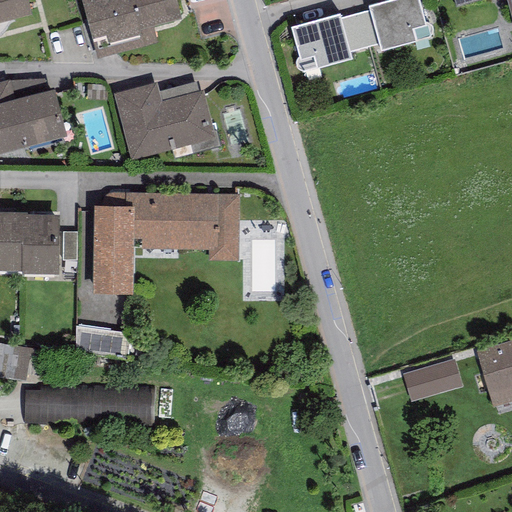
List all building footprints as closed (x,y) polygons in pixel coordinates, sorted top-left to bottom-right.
[(26,0),(0,0),(0,26),(31,19),(26,0)] [(174,0),(94,0),(82,3),(97,60),(157,44),(154,30),(181,23),(174,0)] [(417,0),(399,0),(367,9),(368,13),(378,46),(380,55),(429,41),(417,0)] [(368,13),(339,21),(349,54),(378,46),(368,13)] [(290,32),(298,60),(296,61),(295,63),(295,66),(296,69),(299,72),(302,72),(303,76),(351,63),(349,54),(339,21),(339,18),(290,32)] [(0,84),(0,108),(15,104),(9,82),(0,84)] [(157,85),(114,96),(131,163),(215,141),(203,93),(161,104),(157,85)] [(15,104),(0,108),(0,157),(66,140),(54,94),(15,104)] [(101,207),(93,207),(93,294),(131,296),(133,241),(141,241),(141,250),(208,251),(208,262),(239,262),(239,196),(115,194),(111,195),(108,196),(104,199),(101,203),(101,207)] [(0,274),(22,275),(24,219),(0,217),(0,274)] [(24,219),(22,275),(59,277),(59,219),(24,219)] [(511,335),(476,346),(493,404),(511,398),(511,335)] [(23,345),(18,374),(35,376),(40,348),(23,345)] [(414,396),(466,387),(461,358),(408,367),(414,396)]
